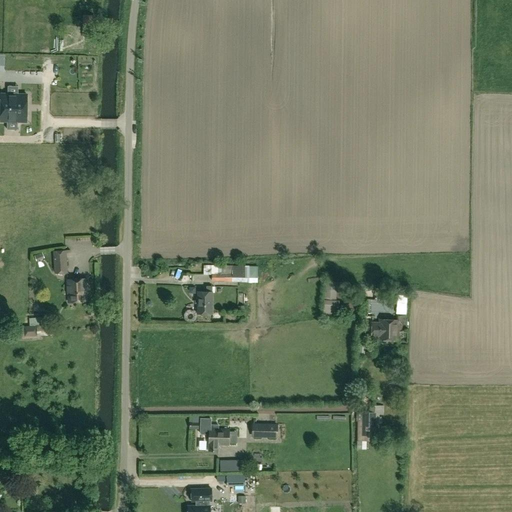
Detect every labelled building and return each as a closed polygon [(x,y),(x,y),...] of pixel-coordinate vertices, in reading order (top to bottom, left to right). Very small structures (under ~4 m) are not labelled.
[(83,17),(83,36),(94,37),(94,17),(83,17)] [(40,18),(40,37),(71,38),(71,20),(40,18)] [(68,84),(88,83),(87,71),(94,71),(93,61),(87,61),(87,57),(71,57),(71,66),(68,66),(68,84)] [(84,104),(84,88),(55,88),(54,123),(73,123),(73,104),(84,104)] [(1,94),(1,109),(28,109),(28,95),(1,94)] [(28,109),(1,109),(1,123),(28,124),(28,109)] [(66,252),(54,252),(55,275),(68,274),(66,252)] [(257,266),(212,265),(211,281),(257,282),(257,266)] [(86,280),(68,281),(69,304),(87,303),(86,280)] [(198,293),(198,315),(212,315),(213,293),(213,286),(206,286),(206,293),(198,293)] [(324,289),(323,313),(336,314),(336,310),(339,310),(340,300),(336,300),(336,290),(324,289)] [(88,305),(88,316),(96,316),(96,305),(88,305)] [(52,316),(29,318),(30,326),(17,327),(17,329),(16,329),(16,331),(15,331),(16,336),(24,336),(24,337),(54,335),(52,316)] [(372,337),(379,338),(379,341),(399,342),(399,333),(403,333),(404,317),(396,317),(396,321),(380,321),(379,324),(372,324),(372,337)] [(365,357),(367,335),(358,335),(358,339),(359,339),(358,356),(365,357)] [(376,414),(358,414),(358,441),(376,442),(376,414)] [(278,424),(252,423),(251,437),(277,438),(278,424)] [(210,424),(201,424),(201,425),(198,425),(198,429),(201,429),(200,435),(210,435),(210,452),(218,452),(218,446),(228,447),(229,431),(218,430),(219,427),(210,426),(210,424)] [(213,501),(213,489),(193,489),(193,501),(197,501),(197,506),(189,506),(188,511),(211,511),(211,506),(207,506),(207,501),(213,501)]
